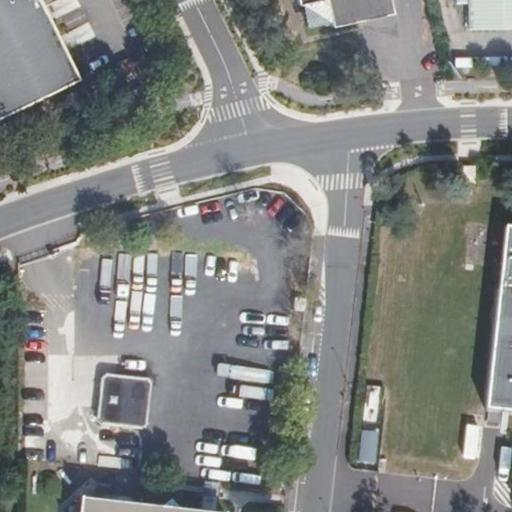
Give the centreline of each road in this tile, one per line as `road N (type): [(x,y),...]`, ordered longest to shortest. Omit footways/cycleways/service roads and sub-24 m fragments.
road 1 (unclassified): [(351,130),(315,511)]
road 2 (tertiary): [(249,150),(0,224)]
road 3 (residential): [(193,0),(233,89),(249,150)]
road 4 (tertiary): [(511,122),(351,130)]
